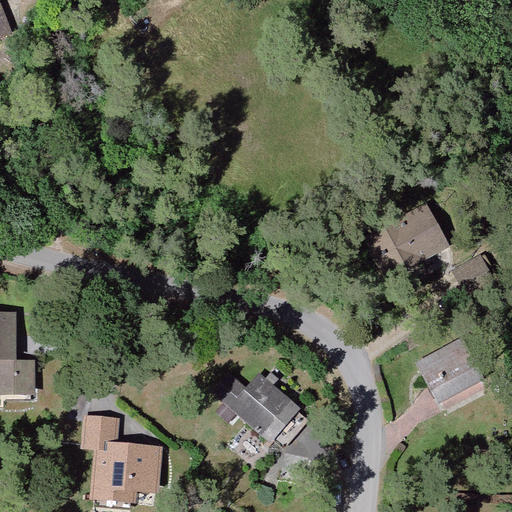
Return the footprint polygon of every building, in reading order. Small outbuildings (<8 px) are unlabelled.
[(410,213),(358,238),(378,281),(431,256),(410,213)] [(0,398),(36,399),(37,361),(10,361),(10,314),(0,314),(0,398)] [(462,338),(412,362),(430,398),(480,374),(462,338)] [(238,397),(222,383),(209,399),(264,445),(295,408),(255,376),(238,397)] [(121,420),(83,418),(81,454),(94,454),(91,502),(136,505),(137,494),(158,495),(160,451),(119,449),(121,420)]
